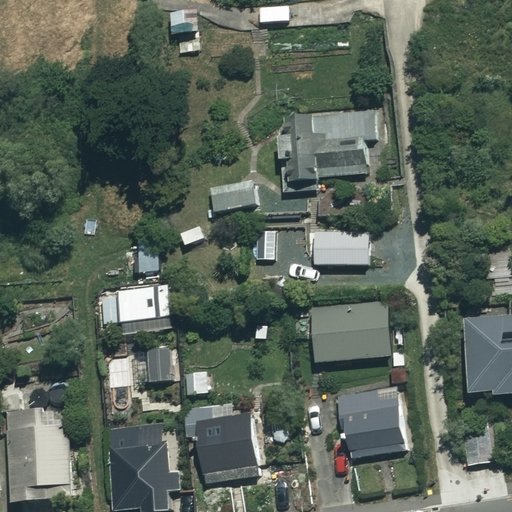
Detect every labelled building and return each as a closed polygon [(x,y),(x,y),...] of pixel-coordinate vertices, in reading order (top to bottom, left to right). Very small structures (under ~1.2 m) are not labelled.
[(450,14),(452,60),(486,58),(486,68),(511,67),(510,57),(511,57),(511,18),(497,19),(497,12),(450,14)] [(279,139),(281,195),(317,193),(317,177),(367,176),(366,142),(388,142),(387,114),(294,118),(295,139),(279,139)] [(370,266),(370,233),(316,232),(316,265),(370,266)] [(159,253),(119,258),(121,277),(161,273),(159,253)] [(172,317),(169,288),(103,296),(107,325),(172,317)] [(405,352),(393,352),(389,304),(312,309),(313,317),(300,318),(301,333),(314,333),(316,362),(393,357),(394,367),(405,366),(405,352)] [(511,316),(466,317),(468,395),(511,393),(511,316)] [(176,383),(171,328),(144,330),(145,350),(134,351),(137,386),(176,383)] [(75,499),(71,385),(8,388),(12,501),(75,499)] [(406,452),(398,390),(339,397),(347,460),(406,452)] [(259,476),(250,416),(196,424),(205,484),(259,476)] [(494,426),(462,427),(464,468),(496,466),(494,426)] [(115,511),(171,510),(171,494),(182,494),(181,472),(170,472),(169,429),(113,430),(115,511)] [(415,457),(392,460),(397,495),(420,492),(415,457)] [(381,464),(355,468),(360,502),(386,498),(381,464)]
